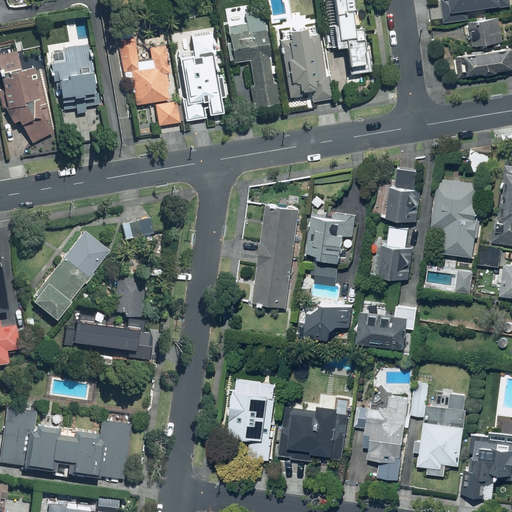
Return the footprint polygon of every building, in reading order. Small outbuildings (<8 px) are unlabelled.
[(341,12),(339,0),(327,0),(335,41),(341,40),(346,66),(349,65),(350,73),(369,70),(363,38),(352,40),(347,11),(341,12)] [(468,13),(510,8),(508,0),(440,0),(444,24),(469,21),(468,13)] [(245,22),(225,25),(227,43),(224,43),(227,63),(247,59),(251,85),(238,87),(241,108),(277,102),(274,82),(271,83),(259,10),(244,13),(245,22)] [(500,18),(469,23),(472,46),(503,41),(500,18)] [(275,35),(286,97),(313,92),(314,100),(329,97),(317,27),(275,35)] [(185,98),(188,120),(208,117),(206,109),(209,109),(210,116),(224,114),(222,98),(226,97),(223,77),(219,78),(212,34),(192,37),(195,58),(181,61),(187,97),(185,98)] [(133,35),(117,37),(122,72),(129,71),(134,105),(153,102),(156,125),(179,122),(175,98),(167,100),(164,87),(166,86),(164,73),(167,73),(163,45),(147,48),(149,60),(137,61),(133,35)] [(89,93),(86,43),(60,46),(60,52),(50,53),(51,63),(48,63),(49,80),(54,80),(55,99),(60,98),(60,103),(63,103),(63,108),(75,107),(75,112),(84,111),(83,94),(89,93)] [(511,72),(511,45),(507,46),(507,49),(456,55),(459,78),(511,72)] [(35,95),(30,68),(18,70),(13,51),(0,54),(0,65),(2,104),(12,122),(16,120),(30,143),(50,131),(34,107),(35,95)] [(488,151),(469,149),(467,170),(486,172),(488,151)] [(511,157),(511,166),(504,165),(498,217),(494,217),(491,241),(511,243),(511,157)] [(417,221),(420,189),(413,189),(414,169),(395,168),(393,187),(385,186),(382,218),(417,221)] [(474,233),(477,183),(435,180),(431,230),(474,233)] [(285,307),(297,208),(264,204),(252,303),(285,307)] [(354,214),(310,210),(306,259),(339,262),(342,235),(352,236),(354,214)] [(64,312),(112,244),(87,226),(38,294),(64,312)] [(409,278),(411,247),(406,246),(407,228),(389,226),(387,244),(377,244),(375,275),(409,278)] [(164,228),(145,233),(148,243),(166,239),(164,228)] [(497,268),(500,246),(481,244),(479,266),(497,268)] [(0,304),(13,303),(2,247),(0,247),(0,304)] [(311,262),(310,282),(335,284),(336,263),(311,262)] [(511,263),(501,263),(498,296),(511,296),(511,263)] [(115,308),(144,312),(149,273),(120,270),(115,308)] [(352,305),(314,303),(313,313),(302,312),(301,334),(316,335),(315,338),(327,339),(327,335),(350,337),(352,305)] [(355,343),(402,349),(405,328),(413,329),(415,308),(394,305),(393,315),(359,311),(355,343)] [(4,316),(0,316),(0,372),(2,372),(0,361),(0,358),(13,356),(11,345),(24,342),(19,320),(5,323),(4,316)] [(159,329),(76,317),(73,338),(131,346),(130,353),(155,357),(159,329)] [(270,439),(258,438),(264,381),(233,378),(232,389),(229,388),(224,436),(249,438),(247,457),(268,459),(270,439)] [(457,465),(465,393),(436,389),(434,403),(424,402),(427,382),(416,381),(412,415),(424,416),(421,440),(415,440),(414,452),(418,452),(416,465),(427,466),(426,472),(442,474),(443,463),(457,465)] [(398,479),(408,397),(388,395),(386,411),(356,407),(354,425),(364,426),(363,435),(370,435),(367,459),(378,460),(376,476),(398,479)] [(347,398),(337,397),(336,411),(347,412),(347,398)] [(328,455),(333,407),(310,405),(309,413),(288,411),(286,426),(281,426),(278,455),(312,459),(312,453),(328,455)] [(57,463),(58,454),(82,457),(81,466),(101,469),(100,475),(127,479),(134,424),(105,420),(103,432),(83,429),(82,436),(65,433),(66,426),(37,422),(39,412),(9,408),(2,463),(35,467),(36,460),(57,463)] [(511,481),(511,434),(468,432),(464,498),(492,500),(493,481),(511,481)] [(0,511),(11,511),(12,510),(7,509),(8,495),(4,495),(4,486),(11,487),(11,479),(0,478),(0,511)] [(123,496),(100,494),(99,505),(122,507),(123,496)] [(93,511),(95,501),(70,499),(69,501),(53,500),(51,511),(93,511)]
